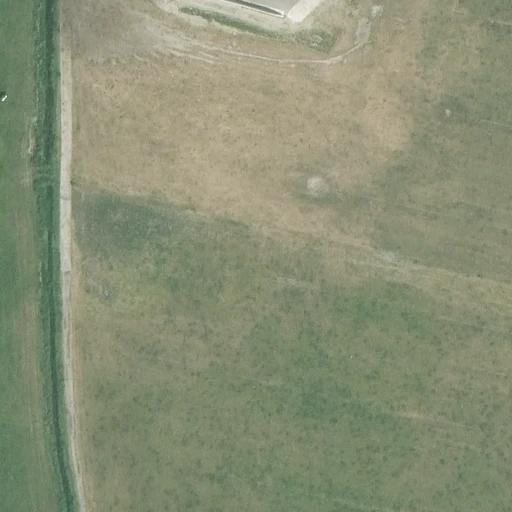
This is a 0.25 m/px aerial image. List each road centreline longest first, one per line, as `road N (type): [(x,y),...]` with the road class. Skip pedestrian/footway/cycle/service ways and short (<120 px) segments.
road 1 (track): [(65,200),(511,299)]
road 2 (track): [(83,511),(65,200)]
road 3 (track): [(69,0),(65,200)]
